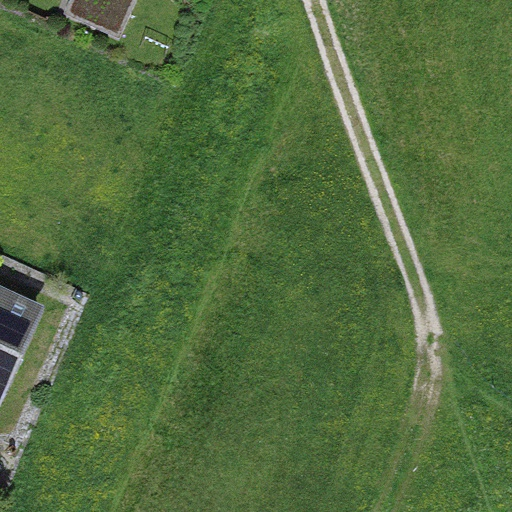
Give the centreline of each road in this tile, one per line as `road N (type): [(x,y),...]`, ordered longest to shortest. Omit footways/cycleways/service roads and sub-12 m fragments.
road 1 (track): [(432,324),(321,0)]
road 2 (track): [(432,324),(416,416),(376,511)]
